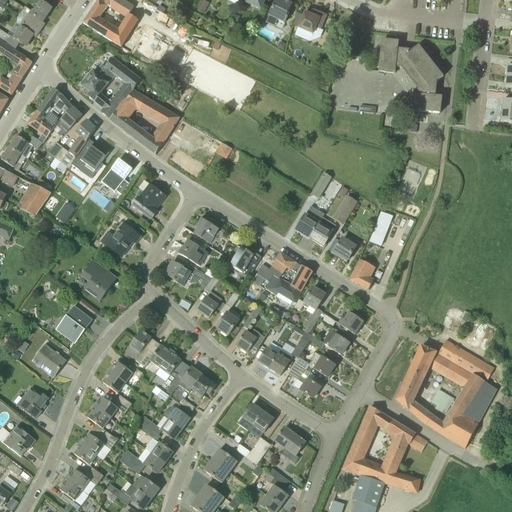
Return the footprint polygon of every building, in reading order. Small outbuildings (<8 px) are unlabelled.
[(0,0),(0,8),(2,10),(8,0),(0,0)] [(119,0),(105,0),(103,3),(99,1),(95,8),(91,14),(84,24),(121,48),(124,43),(138,22),(136,20),(138,16),(131,12),(133,9),(119,0)] [(204,15),(210,4),(201,0),(200,0),(195,11),(204,15)] [(260,10),(264,0),(248,0),(247,3),(260,10)] [(287,14),(292,5),(285,1),(285,0),(276,0),(269,17),(278,21),(284,24),(289,15),(287,14)] [(41,2),(35,11),(33,10),(32,12),(25,7),(24,9),(12,1),(8,7),(27,21),(31,15),(43,23),(52,10),(41,2)] [(311,16),(305,13),(298,29),(313,35),(316,28),(320,30),(326,17),(313,11),(311,16)] [(166,24),(169,18),(160,13),(157,19),(166,24)] [(45,25),(43,23),(31,15),(27,21),(41,30),(45,25)] [(41,30),(27,21),(21,29),(34,37),(36,38),(41,30)] [(21,29),(14,39),(0,30),(0,42),(14,52),(20,43),(26,48),(34,37),(21,29)] [(403,69),(405,51),(398,50),(398,43),(382,41),(379,73),(394,75),(395,68),(403,69)] [(32,64),(0,42),(0,53),(20,68),(14,76),(22,80),(32,64)] [(284,51),(286,45),(280,43),(277,49),(284,51)] [(405,51),(403,69),(403,70),(418,90),(417,95),(411,95),(409,111),(440,114),(442,98),(435,98),(436,83),(443,78),(419,47),(412,52),(405,51)] [(134,77),(112,59),(106,69),(103,66),(96,74),(94,72),(82,87),(87,91),(86,93),(89,96),(88,98),(99,107),(106,99),(101,95),(116,77),(125,85),(127,86),(134,77)] [(22,80),(14,76),(10,82),(10,83),(1,78),(0,79),(0,88),(12,96),(22,80)] [(106,99),(99,107),(103,110),(101,113),(110,121),(133,93),(133,91),(134,92),(140,82),(134,77),(127,86),(125,85),(110,103),(106,99)] [(73,109),(62,96),(54,90),(38,113),(45,118),(43,121),(54,129),(73,109)] [(110,121),(156,156),(178,120),(133,93),(110,121)] [(0,115),(9,102),(0,95),(0,115)] [(511,101),(504,100),(502,111),(511,112),(511,101)] [(55,130),(54,131),(58,134),(58,135),(62,139),(82,118),(73,109),(54,129),(55,130)] [(511,112),(502,111),(501,122),(511,124),(511,130),(511,129),(511,112)] [(45,118),(38,113),(37,113),(28,125),(43,135),(38,141),(40,143),(43,145),(48,138),(54,131),(55,130),(54,129),(43,121),(45,118)] [(77,133),(81,138),(70,154),(63,149),(55,159),(69,169),(76,159),(76,158),(90,139),(96,131),(87,122),(77,133)] [(204,134),(197,130),(191,140),(198,144),(204,134)] [(9,149),(21,156),(26,149),(28,144),(17,137),(9,149)] [(40,143),(38,141),(33,138),(30,143),(39,149),(43,145),(40,143)] [(96,146),(89,141),(82,151),(83,151),(72,166),(81,173),(80,174),(90,182),(103,165),(101,164),(106,158),(105,158),(108,154),(97,145),(96,146)] [(56,143),(48,154),(44,159),(50,163),(54,158),(55,159),(63,149),(56,143)] [(227,161),(233,150),(222,144),(216,154),(227,161)] [(13,169),(17,163),(22,166),(26,159),(21,156),(9,149),(2,161),(13,169)] [(178,152),(171,164),(199,179),(205,167),(178,152)] [(119,160),(102,184),(115,193),(116,192),(121,196),(130,185),(124,181),(132,171),(119,160)] [(12,175),(0,169),(0,181),(13,188),(19,178),(12,175)] [(15,170),(12,175),(19,178),(23,180),(30,184),(32,180),(25,176),(26,175),(19,172),(15,170)] [(324,175),(312,195),(318,199),(331,179),(324,175)] [(166,198),(150,185),(139,199),(138,198),(132,206),(152,221),(158,213),(156,211),(166,198)] [(35,218),(52,195),(33,186),(20,211),(35,218)] [(344,199),(349,191),(342,187),(338,195),(344,199)] [(0,192),(0,210),(1,211),(5,213),(9,204),(0,201),(3,194),(0,192)] [(343,225),(356,203),(348,198),(334,219),(343,225)] [(117,205),(111,201),(104,210),(110,214),(117,205)] [(67,204),(57,218),(64,224),(74,210),(67,204)] [(310,240),(319,225),(325,216),(311,207),(296,231),(310,240)] [(382,213),(370,244),(383,248),(394,218),(382,213)] [(147,223),(141,218),(138,221),(145,226),(147,223)] [(0,237),(8,241),(14,229),(0,222),(0,237)] [(219,230),(205,222),(204,225),(200,223),(196,229),(198,230),(195,235),(210,245),(219,230)] [(134,232),(124,225),(112,241),(106,237),(104,240),(102,243),(121,257),(133,242),(136,244),(141,238),(134,232)] [(319,225),(310,240),(323,248),(332,233),(319,225)] [(138,227),(134,232),(141,238),(145,233),(138,227)] [(356,248),(342,240),(333,254),(347,263),(356,248)] [(208,255),(188,242),(183,250),(185,251),(182,256),(197,266),(198,265),(203,268),(207,261),(205,260),(208,255)] [(247,252),(241,249),(230,266),(231,267),(227,272),(239,280),(242,274),(248,277),(258,262),(250,256),(252,253),(248,250),(247,252)] [(296,265),(286,258),(281,254),(270,271),(263,266),(255,278),(267,286),(273,277),(279,281),(280,280),(287,270),(291,272),(296,265)] [(368,280),(374,269),(360,261),(350,281),(369,291),(373,282),(368,280)] [(112,276),(94,263),(82,278),(91,284),(85,291),(100,302),(112,287),(107,283),(112,276)] [(184,270),(172,263),(165,275),(174,281),(174,282),(183,287),(186,281),(191,275),(203,282),(200,286),(205,289),(212,280),(201,273),(187,265),(184,270)] [(312,274),(296,265),(291,272),(298,277),(292,287),(283,282),(280,280),(279,281),(273,277),(267,286),(255,278),(252,282),(264,290),(265,288),(278,296),(279,294),(295,304),(309,278),(312,274)] [(211,293),(219,281),(214,277),(212,280),(205,289),(205,290),(210,294),(211,293)] [(314,311),(312,315),(319,319),(322,314),(323,313),(317,310),(326,296),(313,288),(304,304),(299,300),(294,308),(300,312),(303,307),(308,310),(309,308),(314,311)] [(232,309),(241,296),(235,292),(226,305),(231,309),(232,309)] [(263,302),(267,297),(261,294),(258,299),(263,302)] [(209,320),(218,307),(207,299),(198,312),(209,320)] [(185,302),(181,308),(189,312),(192,306),(185,302)] [(248,330),(263,309),(257,306),(243,327),(248,330)] [(93,322),(74,308),(57,330),(75,344),(81,335),(82,336),(93,322)] [(280,311),(277,316),(283,320),(286,314),(280,311)] [(236,327),(239,322),(227,314),(217,329),(228,337),(231,333),(235,336),(240,330),(236,327)] [(336,323),(322,314),(319,319),(332,328),(333,328),(336,323)] [(355,336),(363,324),(349,314),(345,320),(342,318),(338,324),(355,336)] [(312,315),(307,323),(302,331),(303,331),(306,333),(309,335),(314,327),(319,319),(312,315)] [(278,334),(286,322),(279,318),(272,330),(278,334)] [(270,328),(274,323),(269,319),(266,324),(270,328)] [(152,340),(145,335),(147,333),(143,330),(130,347),(125,354),(135,361),(140,365),(149,352),(145,349),(152,340)] [(326,339),(323,344),(329,348),(342,356),(349,345),(339,338),(339,336),(337,335),(336,336),(335,335),(330,332),(325,339),(326,339)] [(248,354),(252,348),(257,351),(265,339),(259,336),(256,340),(246,333),(237,347),(248,354)] [(309,335),(306,333),(292,356),(293,357),(298,360),(309,343),(312,337),(309,335)] [(11,348),(15,342),(7,337),(4,343),(11,348)] [(309,343),(320,349),(323,344),(312,337),(309,343)] [(494,370),(446,342),(438,355),(485,383),(486,384),(494,370)] [(67,363),(45,346),(39,354),(33,362),(54,378),(59,371),(60,371),(67,363)] [(161,347),(154,356),(149,352),(140,365),(145,368),(150,362),(160,369),(172,352),(169,349),(167,351),(161,347)] [(426,426),(465,450),(479,424),(464,416),(485,383),(438,355),(421,347),(396,401),(426,426)] [(267,349),(258,363),(270,370),(278,356),(267,349)] [(281,377),(293,357),(292,356),(282,350),(278,356),(270,370),(281,377)] [(18,361),(21,354),(16,352),(13,359),(18,361)] [(172,352),(160,369),(160,370),(170,377),(166,382),(165,383),(170,387),(180,374),(175,371),(182,362),(175,357),(177,355),(172,352)] [(327,378),(335,367),(316,354),(311,361),(318,365),(315,370),(327,378)] [(310,366),(299,359),(295,365),(306,372),(310,366)] [(127,370),(118,363),(113,369),(111,368),(108,372),(126,385),(133,375),(139,379),(143,374),(136,370),(130,365),(127,370)] [(306,372),(295,365),(292,371),(289,375),(304,385),(300,391),(304,394),(313,400),(321,389),(303,377),(306,372)] [(189,394),(192,389),(193,390),(202,377),(192,369),(185,378),(180,374),(170,387),(165,394),(166,396),(170,398),(179,386),(189,394)] [(126,385),(108,372),(105,376),(107,377),(103,384),(118,395),(126,385)] [(193,390),(203,397),(206,393),(209,396),(216,387),(202,377),(193,390)] [(163,401),(166,396),(165,394),(156,387),(152,393),(163,401)] [(42,409),(49,400),(44,396),(41,399),(30,391),(18,406),(36,420),(44,411),(42,409)] [(116,401),(129,410),(132,405),(120,396),(116,401)] [(103,398),(98,405),(96,403),(93,407),(111,420),(118,411),(125,416),(129,410),(116,401),(112,406),(103,398)] [(195,409),(184,400),(181,405),(192,414),(195,409)] [(169,411),(174,415),(169,421),(182,430),(190,420),(188,419),(189,417),(173,406),(169,411)] [(243,419),(253,426),(254,426),(263,413),(253,406),(243,419)] [(111,420),(93,407),(90,411),(92,413),(88,419),(99,427),(95,432),(115,446),(118,441),(103,430),(111,420)] [(387,432),(388,431),(393,422),(371,408),(343,471),(362,476),(353,501),(377,509),(385,483),(417,494),(420,482),(396,473),(385,470),(365,463),(366,461),(363,459),(377,424),(378,425),(378,426),(387,432)] [(260,440),(255,446),(260,450),(266,443),(260,438),(264,434),(274,421),(263,413),(254,426),(253,426),(249,432),(260,440)] [(151,431),(158,436),(162,432),(162,431),(157,427),(144,417),(140,423),(151,431)] [(182,430),(169,421),(162,431),(162,432),(175,441),(182,430)] [(385,470),(396,473),(408,444),(408,443),(416,448),(415,449),(422,453),(427,443),(416,436),(393,422),(388,431),(399,436),(385,470)] [(136,428),(147,436),(151,431),(140,423),(136,428)] [(17,427),(11,435),(3,429),(0,433),(0,441),(4,444),(21,458),(30,446),(32,447),(36,442),(17,427)] [(295,436),(284,429),(275,442),(286,449),(295,436)] [(95,432),(92,437),(89,435),(85,441),(83,439),(80,443),(97,456),(105,446),(111,451),(115,446),(95,432)] [(305,444),(295,436),(286,449),(281,455),(295,465),(299,459),(296,457),(305,444)] [(239,446),(228,438),(224,443),(235,451),(240,445),(239,446)] [(97,456),(80,443),(77,447),(79,449),(74,455),(90,466),(97,456)] [(260,450),(252,462),(257,466),(271,446),(266,443),(260,450)] [(160,445),(152,455),(165,464),(173,454),(160,445)] [(250,453),(246,459),(252,462),(260,450),(255,446),(250,453)] [(237,463),(220,450),(216,455),(217,456),(213,462),(230,474),(237,463)] [(123,456),(134,465),(137,460),(126,452),(123,456)] [(152,455),(145,465),(157,475),(165,464),(152,455)] [(119,461),(130,469),(134,465),(123,456),(119,461)] [(222,485),(230,474),(213,462),(209,467),(208,467),(204,472),(222,485)] [(22,472),(14,466),(11,464),(7,469),(19,478),(22,472)] [(91,468),(88,472),(100,482),(104,477),(91,468)] [(274,479),(278,482),(281,476),(271,469),(268,474),(274,479)] [(84,477),(75,471),(71,477),(69,475),(65,479),(83,492),(90,482),(97,487),(100,482),(88,472),(84,477)] [(271,484),(274,479),(268,474),(267,474),(268,475),(264,480),(270,484),(271,484)] [(299,486),(303,481),(298,477),(293,482),(299,486)] [(83,492),(65,479),(63,483),(65,485),(60,491),(62,493),(59,498),(68,505),(73,508),(77,511),(81,507),(75,503),(83,492)] [(152,500),(159,490),(146,481),(143,485),(138,482),(136,482),(132,486),(152,500)] [(15,491),(4,482),(0,487),(0,506),(2,508),(15,491)] [(131,502),(144,511),(152,500),(132,486),(132,487),(128,483),(120,493),(110,485),(106,490),(117,499),(120,500),(128,506),(131,502)] [(217,510),(225,499),(207,486),(203,491),(204,492),(200,497),(217,510)] [(289,497),(283,493),(274,486),(267,496),(282,507),(289,497)] [(102,495),(113,504),(117,499),(106,490),(102,495)] [(267,511),(278,511),(282,507),(267,496),(259,506),(267,511)] [(197,511),(215,511),(217,510),(200,497),(196,503),(195,502),(191,507),(197,511)] [(250,500),(246,505),(252,509),(256,504),(250,500)] [(6,507),(12,511),(16,507),(17,506),(11,501),(6,507)] [(330,511),(343,511),(346,505),(334,502),(330,511)]
